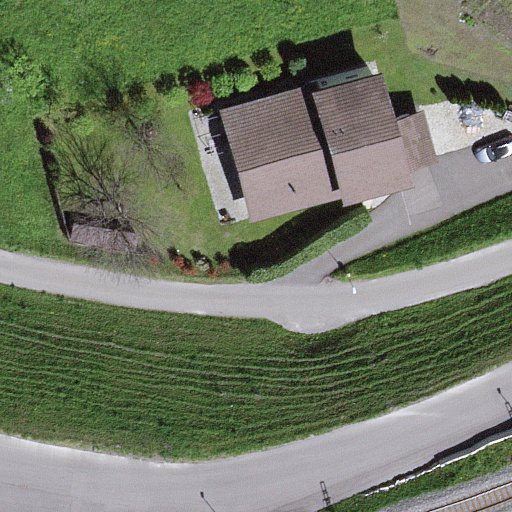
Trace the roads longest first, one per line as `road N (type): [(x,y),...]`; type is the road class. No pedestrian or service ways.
road 1 (unclassified): [(511,394),(403,442),(262,486),(127,494),(0,485)]
road 2 (residential): [(0,267),(294,309),(354,300),(511,250)]
